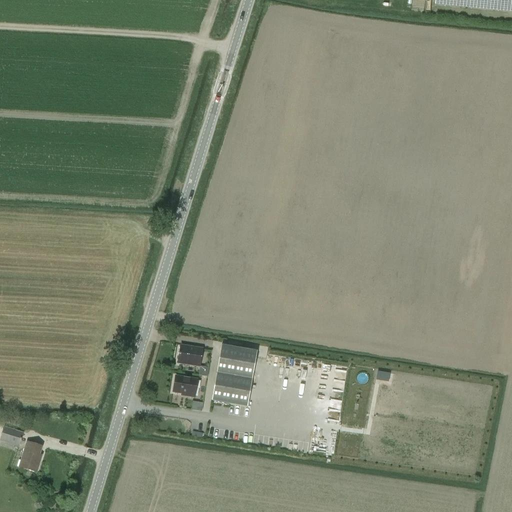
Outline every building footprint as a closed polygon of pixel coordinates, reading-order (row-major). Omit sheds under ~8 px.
[(511,0),(434,0),(434,6),(511,13),(511,0)] [(202,350),(180,346),(177,364),(199,367),(202,350)] [(247,408),(256,352),(220,346),(211,402),(247,408)] [(207,377),(209,368),(201,366),(199,375),(207,377)] [(175,377),(172,393),(186,396),(186,397),(194,399),(197,381),(175,377)] [(194,401),(192,409),(202,411),(204,403),(194,401)] [(23,433),(4,427),(0,439),(0,441),(18,448),(23,433)] [(271,436),(268,445),(279,449),(282,439),(271,436)] [(40,462),(37,461),(41,448),(26,444),(19,467),(36,472),(40,462)]
